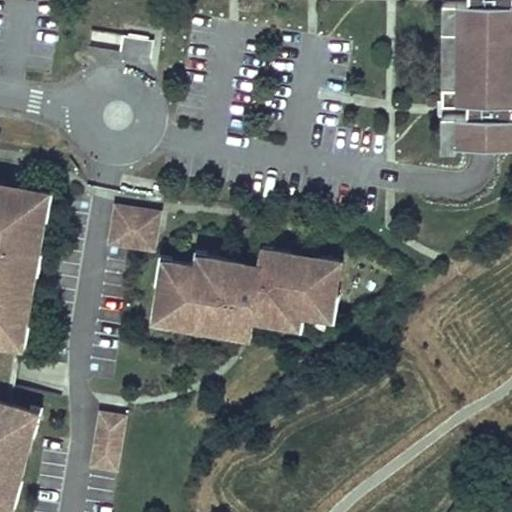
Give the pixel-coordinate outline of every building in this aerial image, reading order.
[(433,0),(434,80),(447,80),(447,0),(433,0)] [(447,0),(447,80),(434,80),(433,97),(459,97),(458,110),(446,110),(446,139),(510,139),(511,97),(511,75),(511,62),(511,0),(447,0)] [(100,54),(110,56),(116,56),(118,56),(127,56),(134,55),(141,54),(144,36),(126,34),(121,32),(116,32),(114,32),(81,27),(78,44),(86,43),(85,49),(90,51),(95,53),(100,54)] [(77,51),(140,61),(141,54),(134,55),(127,56),(118,56),(116,56),(110,56),(100,54),(95,53),(90,51),(85,49),(86,43),(78,44),(77,51)] [(433,110),(433,139),(446,139),(446,110),(433,110)] [(17,317),(28,258),(22,257),(24,246),(29,247),(35,213),(37,203),(31,202),(34,187),(33,187),(0,181),(0,336),(6,337),(8,337),(9,327),(15,327),(17,317)] [(31,202),(37,203),(35,213),(40,214),(45,184),(34,182),(33,187),(34,187),(31,202)] [(150,207),(106,200),(100,237),(144,245),(150,207)] [(262,255),(264,244),(265,240),(255,238),(253,253),(262,255)] [(324,299),(325,289),(331,256),(264,244),(262,255),(253,253),(252,260),(237,258),(237,257),(198,250),(196,261),(186,259),(163,256),(161,268),(154,267),(152,278),(147,311),(179,316),(180,312),(192,314),(191,321),(201,323),(235,328),(238,311),(244,313),(276,318),(277,312),(290,315),(292,307),(315,310),(315,311),(317,298),(324,299)] [(196,261),(198,250),(199,246),(188,244),(186,259),(196,261)] [(161,268),(163,256),(164,251),(152,249),(148,278),(152,278),(154,267),(161,268)] [(315,310),(314,315),(326,317),(330,290),(325,289),(324,299),(317,298),(315,311),(315,310)] [(191,321),(192,314),(180,312),(179,316),(178,324),(201,328),(201,323),(191,321)] [(293,326),(295,315),(290,315),(277,312),(276,318),(275,323),(293,326)] [(15,327),(9,327),(8,337),(6,337),(6,342),(17,344),(21,318),(17,317),(15,327)] [(25,418),(20,416),(22,406),(21,405),(0,399),(0,510),(4,498),(4,497),(0,495),(0,488),(1,484),(7,486),(9,476),(23,428),(25,418)] [(33,404),(22,401),(21,405),(22,406),(20,416),(25,418),(23,428),(27,429),(33,404)] [(105,464),(114,412),(90,408),(81,460),(105,464)] [(7,486),(1,484),(0,488),(0,495),(4,497),(4,498),(8,499),(14,477),(9,476),(7,486)]
